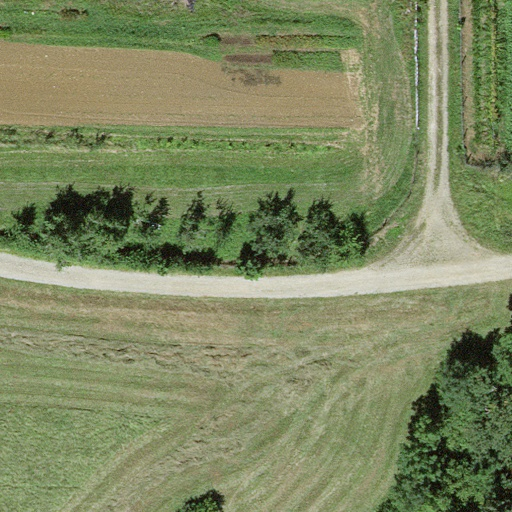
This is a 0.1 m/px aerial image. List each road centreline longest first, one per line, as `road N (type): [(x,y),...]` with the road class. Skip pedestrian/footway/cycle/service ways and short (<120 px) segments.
road 1 (track): [(0,268),(304,289),(511,269)]
road 2 (track): [(436,278),(439,0)]
